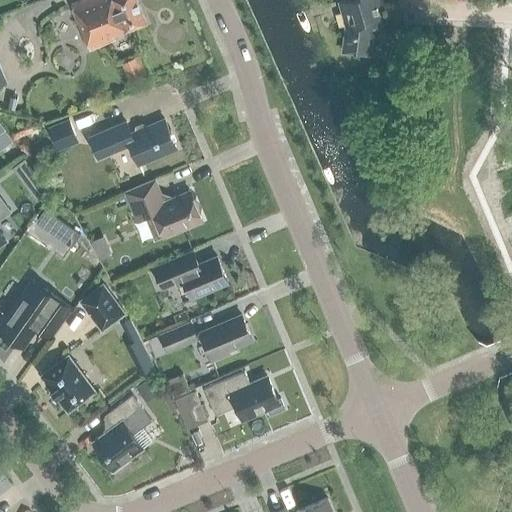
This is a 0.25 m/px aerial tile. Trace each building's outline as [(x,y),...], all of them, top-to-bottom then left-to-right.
[(116,35),(145,23),(135,0),(83,0),(70,5),(89,50),(117,39),(116,35)] [(345,27),(341,53),(369,56),(372,30),(382,27),(374,0),(343,0),(343,1),(338,2),(345,27)] [(47,127),(56,151),(79,142),(69,118),(47,127)] [(97,159),(107,155),(129,145),(138,165),(176,149),(164,119),(130,134),(125,122),(88,138),(97,159)] [(24,158),(11,167),(25,185),(37,175),(24,158)] [(154,180),(125,192),(136,220),(146,216),(156,239),(163,237),(202,221),(189,191),(164,201),(163,199),(162,200),(154,180)] [(0,243),(3,241),(0,237),(0,218),(8,212),(0,201),(0,243)] [(54,217),(44,210),(36,221),(46,228),(54,217)] [(193,250),(182,254),(153,267),(162,289),(183,280),(190,298),(227,283),(216,257),(199,264),(193,250)] [(4,314),(0,319),(0,332),(22,347),(35,328),(50,338),(65,317),(71,308),(44,289),(32,281),(22,296),(7,316),(4,314)] [(80,301),(101,330),(124,313),(103,285),(80,301)] [(251,340),(241,315),(200,333),(212,361),(228,354),(226,350),(251,340)] [(149,339),(156,356),(196,339),(189,322),(149,339)] [(57,397),(67,411),(95,391),(68,355),(40,376),(51,390),(50,391),(55,399),(57,397)] [(214,413),(235,404),(242,420),(267,409),(269,415),(284,408),(280,398),(276,400),(266,376),(249,383),(244,371),(203,388),(214,413)] [(170,379),(177,396),(194,388),(187,372),(170,379)] [(158,386),(151,376),(136,387),(143,397),(154,389),(158,386)] [(180,412),(200,404),(195,391),(174,400),(180,412)] [(107,465),(112,473),(127,462),(126,460),(142,448),(132,434),(150,420),(132,395),(104,415),(112,427),(92,442),(108,464),(107,465)] [(447,437),(436,441),(451,475),(462,471),(447,437)] [(275,511),(332,511),(327,498),(296,511),(295,511),(287,511),(285,508),(275,511)]
